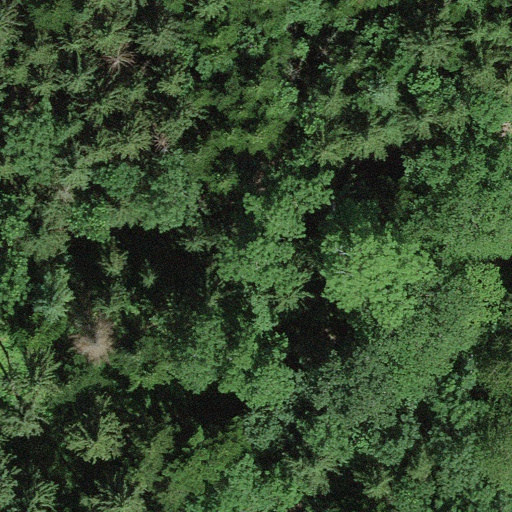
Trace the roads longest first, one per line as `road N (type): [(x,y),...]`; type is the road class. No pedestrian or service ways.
road 1 (track): [(511,114),(0,241)]
road 2 (track): [(250,511),(299,480),(396,386),(485,257),(511,198)]
